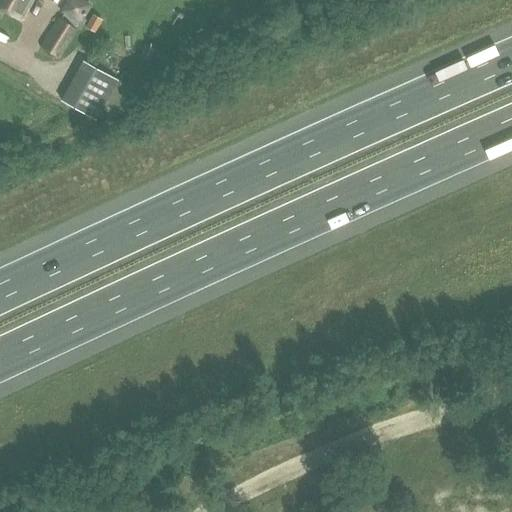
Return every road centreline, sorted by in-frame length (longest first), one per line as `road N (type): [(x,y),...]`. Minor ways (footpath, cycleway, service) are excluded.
road 1 (motorway): [(511,60),(0,292)]
road 2 (motorway): [(0,359),(511,128)]
road 3 (track): [(511,402),(290,463),(177,511)]
